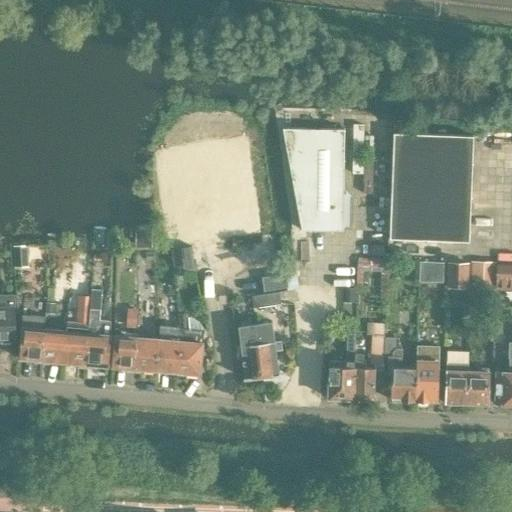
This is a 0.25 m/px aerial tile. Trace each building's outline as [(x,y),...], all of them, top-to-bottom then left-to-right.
[(281,128),(300,230),(342,231),(343,129),(281,128)] [(385,133),(355,132),(352,212),(382,213),(385,133)] [(388,239),(468,242),(472,136),(393,133),(388,239)] [(241,140),(153,155),(169,243),(256,227),(241,140)] [(420,262),(419,281),(442,282),(443,263),(420,262)] [(472,264),(472,284),(494,285),(494,264),(494,263),(472,262),(472,264)] [(448,263),(447,287),(467,288),(468,264),(448,263)] [(496,285),(511,285),(511,265),(497,265),(496,285)] [(261,278),(263,291),(287,287),(285,273),(261,278)] [(251,296),(253,308),(282,303),(280,291),(251,296)] [(0,340),(14,341),(14,309),(13,297),(0,296),(0,340)] [(66,331),(63,363),(85,365),(88,333),(90,306),(91,297),(79,296),(77,323),(67,322),(66,331)] [(88,333),(85,365),(107,367),(109,335),(111,320),(100,319),(101,307),(90,306),(88,333)] [(187,313),(177,314),(180,341),(177,372),(199,374),(201,343),(202,330),(189,329),(187,313)] [(22,327),(19,359),(41,361),(44,329),(45,317),(23,315),(22,327)] [(271,321),(253,323),(261,377),(278,374),(275,350),(280,350),(279,341),(274,342),(271,321)] [(261,377),(253,323),(237,325),(239,345),(235,345),(237,357),(241,357),(244,379),(261,377)] [(372,324),(370,364),(374,364),(383,364),(384,337),(384,324),(372,324)] [(44,329),(41,361),(63,363),(66,331),(44,329)] [(329,361),(327,399),(352,400),(354,354),(355,329),(347,329),(346,361),(329,361)] [(114,336),(111,367),(134,369),(137,338),(114,336)] [(384,337),(383,364),(387,365),(387,375),(391,375),(390,400),(396,401),(414,402),(415,368),(402,367),(402,357),(402,350),(395,349),(395,337),(384,337)] [(137,338),(134,369),(155,371),(158,339),(137,338)] [(158,339),(155,371),(177,372),(180,341),(158,339)] [(494,404),(511,404),(511,342),(508,343),(508,358),(509,358),(508,372),(495,372),(494,404)] [(415,368),(414,402),(429,402),(429,401),(437,402),(438,369),(438,347),(417,346),(416,368),(415,368)] [(445,403),(465,403),(466,371),(467,352),(446,352),(445,403)] [(354,354),(352,400),(373,400),(374,372),(382,373),(383,364),(374,364),(374,368),(362,368),(362,354),(354,354)] [(466,371),(465,403),(487,404),(488,372),(466,371)]
